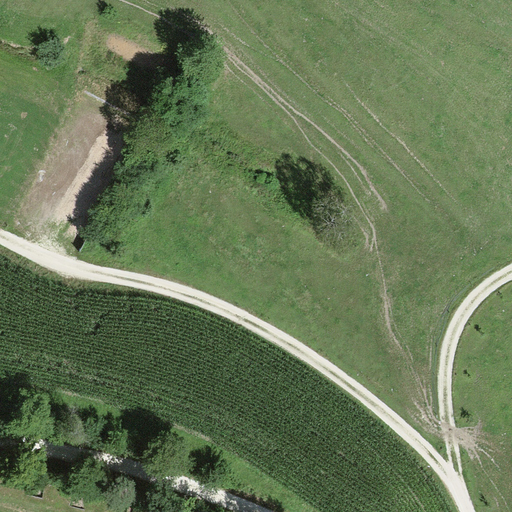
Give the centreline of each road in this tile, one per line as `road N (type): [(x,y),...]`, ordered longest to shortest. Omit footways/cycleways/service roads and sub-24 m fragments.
road 1 (track): [(0,238),(73,276),(130,277),(192,292),(268,327),(346,380),(457,489)]
road 2 (track): [(511,272),(470,300),(449,333),(442,394),(467,511)]
road 3 (track): [(0,441),(159,477),(253,511)]
